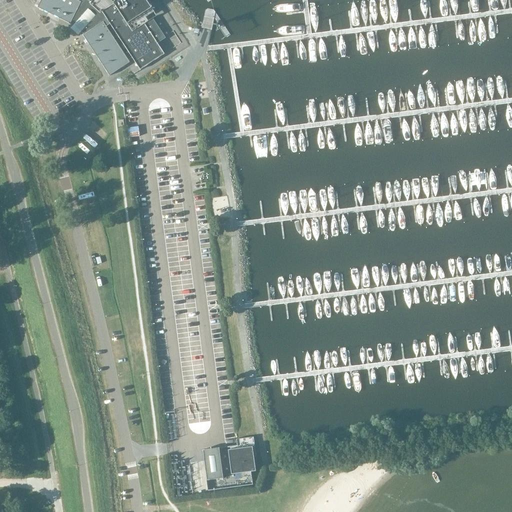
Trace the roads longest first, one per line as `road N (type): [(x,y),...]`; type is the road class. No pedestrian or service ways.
road 1 (unclassified): [(89,511),(76,418),(0,127)]
road 2 (unclassified): [(136,511),(60,152),(66,138)]
road 3 (unclassified): [(66,138),(0,30)]
